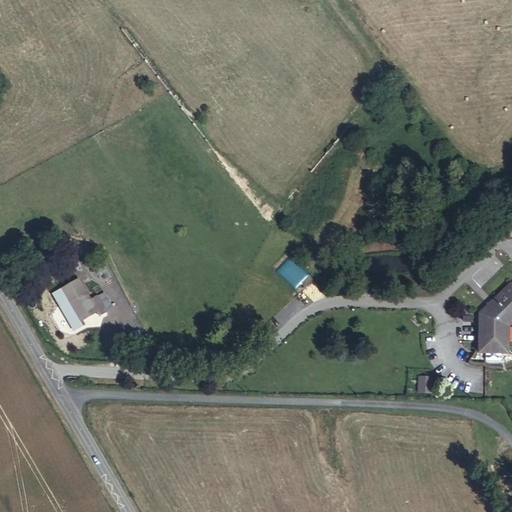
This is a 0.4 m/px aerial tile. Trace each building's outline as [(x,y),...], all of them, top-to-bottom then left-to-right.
[(511,275),(486,298),(478,305),(476,347),(482,348),(482,356),(497,357),(498,349),(507,349),(508,320),(511,316),(511,275)] [(111,320),(102,304),(94,309),(80,287),(63,297),(73,314),(67,318),(77,334),(100,320),(102,325),(111,320)] [(116,317),(107,301),(102,304),(111,320),(116,317)] [(417,375),(417,391),(432,392),(432,375),(417,375)] [(377,394),(391,394),(391,379),(377,378),(377,394)]
